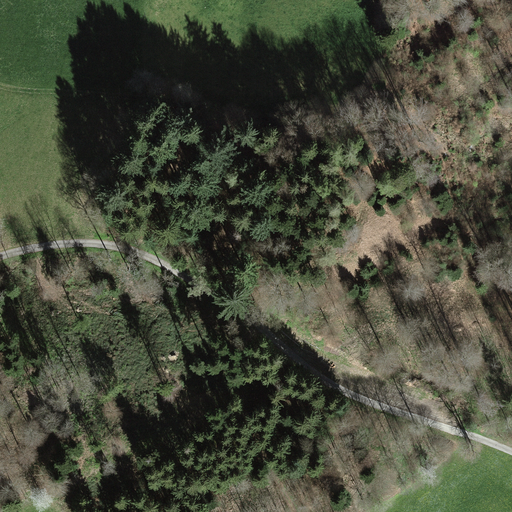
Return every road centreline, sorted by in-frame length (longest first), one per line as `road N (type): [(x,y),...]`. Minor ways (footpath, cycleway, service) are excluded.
road 1 (unclassified): [(0,255),(77,243),(139,251),(334,386),(511,451)]
road 2 (track): [(0,506),(98,426)]
